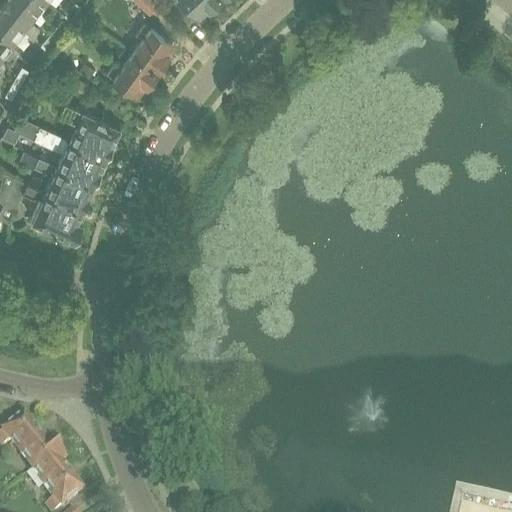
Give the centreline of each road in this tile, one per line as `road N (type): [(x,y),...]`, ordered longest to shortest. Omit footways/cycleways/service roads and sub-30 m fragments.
road 1 (unclassified): [(107,288),(123,223),(160,145),(206,81),(283,0)]
road 2 (unclassified): [(147,511),(115,439),(102,381)]
